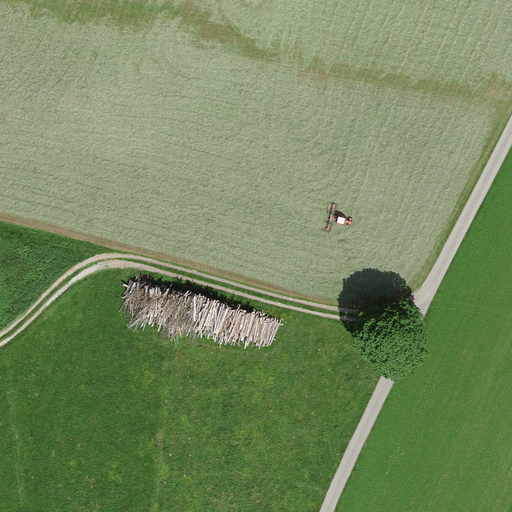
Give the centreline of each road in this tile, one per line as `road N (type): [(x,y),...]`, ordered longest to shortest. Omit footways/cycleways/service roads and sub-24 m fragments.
road 1 (track): [(0,340),(68,279),(104,260),(136,261),(349,315),(420,305)]
road 2 (track): [(327,511),(511,127)]
